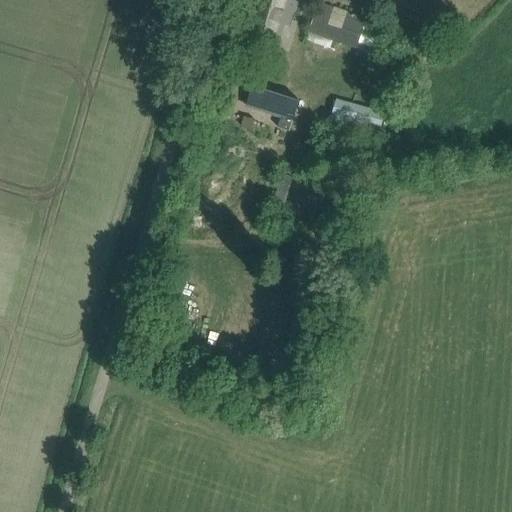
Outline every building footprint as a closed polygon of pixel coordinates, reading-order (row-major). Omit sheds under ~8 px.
[(251,0),(252,0),(257,2),(246,41),(276,50),(288,13),(294,15),(298,0),(251,0)] [(390,32),(353,18),(354,16),(318,4),(308,34),(343,46),(344,44),(380,57),(390,32)] [(254,85),(247,106),(281,117),(279,124),(278,127),(289,131),(291,127),(296,112),(300,100),(278,93),(254,85)] [(330,123),(379,137),(385,114),(336,100),(330,123)] [(293,177),(281,174),(274,200),(285,204),(293,177)]
